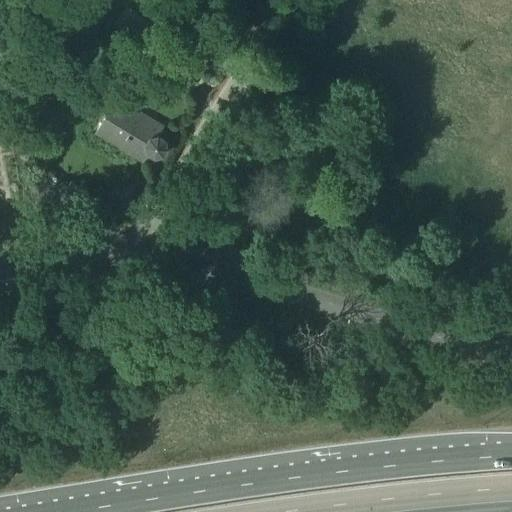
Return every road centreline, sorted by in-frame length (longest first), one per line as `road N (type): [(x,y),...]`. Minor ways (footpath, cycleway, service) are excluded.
road 1 (primary): [(511,454),(78,511)]
road 2 (unclassified): [(511,356),(228,279)]
road 3 (unclassified): [(0,287),(104,263),(228,279)]
road 4 (primary): [(295,511),(511,490)]
